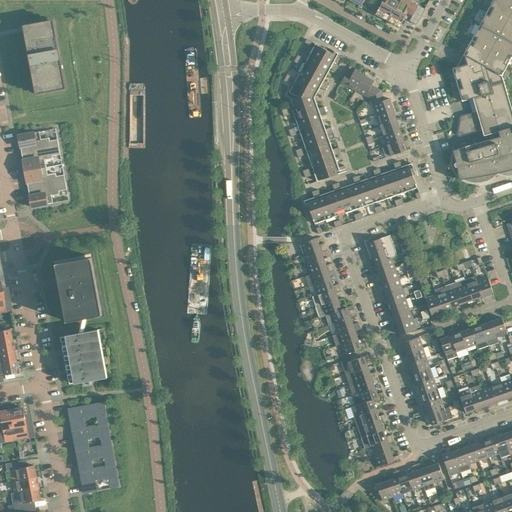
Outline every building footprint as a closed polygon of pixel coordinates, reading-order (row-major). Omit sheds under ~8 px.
[(383,0),(383,2),(382,2),(376,13),(388,20),(398,2),(394,0),(383,0)] [(400,27),(406,15),(406,14),(407,12),(412,15),(418,6),(407,0),(398,0),(398,2),(388,20),(400,27)] [(452,159),(452,161),(452,163),(452,165),(453,167),(453,169),(454,171),(456,173),(457,175),(458,176),(459,179),(463,179),(464,179),(466,180),(468,181),(470,182),(472,182),(474,182),(476,182),(478,182),(480,182),(482,182),(484,181),(486,181),(488,180),(490,179),(492,178),(494,177),(495,175),(497,174),(498,172),(510,170),(511,170),(511,108),(502,75),(508,64),(508,63),(511,57),(511,56),(511,0),(493,0),(463,55),(457,66),(453,68),(462,101),(473,98),(475,106),(477,111),(472,113),(472,112),(463,115),(462,116),(461,116),(461,117),(460,118),(458,133),(458,134),(458,135),(459,135),(459,136),(460,136),(460,135),(478,130),(482,129),(484,136),(489,134),(491,139),(475,143),(467,146),(465,146),(465,143),(462,144),(461,145),(457,148),(456,149),(453,150),(453,153),(453,155),(452,157),(452,159)] [(66,88),(53,19),(23,25),(36,94),(66,88)] [(301,106),(292,109),(317,181),(346,171),(344,165),(339,167),(335,155),(340,153),(338,147),(333,149),(328,135),(333,133),(331,127),(325,129),(320,114),(326,112),(324,106),(318,108),(315,97),(320,87),(325,90),(328,84),(323,82),(330,68),(336,71),(339,65),(334,63),(339,53),(329,48),(327,50),(315,44),(289,91),(293,94),(297,96),(301,106)] [(347,71),(341,82),(356,90),(364,75),(355,70),(352,74),(347,71)] [(372,85),(374,81),(364,75),(356,90),(371,98),(381,90),(372,85)] [(384,100),(381,90),(371,98),(377,114),(393,109),(389,98),(384,100)] [(393,109),(377,114),(380,124),(396,119),(393,109)] [(396,119),(380,124),(384,135),(400,129),(396,119)] [(400,129),(384,135),(387,145),(403,139),(400,129)] [(22,153),(59,146),(58,139),(57,139),(49,140),(49,138),(41,139),(40,132),(40,131),(18,135),(22,153)] [(386,157),(407,150),(403,139),(387,145),(382,146),(386,157)] [(25,171),(46,167),(45,159),(53,158),(52,155),(60,154),(61,154),(59,146),(22,153),(25,171)] [(310,211),(315,223),(417,188),(413,175),(416,174),(412,163),(402,166),(400,161),(393,163),(395,169),(381,174),(379,168),(373,170),(375,176),(361,181),(359,175),(353,177),(355,183),(340,188),(339,182),(332,184),(334,190),(320,195),(318,189),(312,191),(314,197),(304,201),(308,211),(310,211)] [(28,189),(66,182),(64,174),(56,176),(56,173),(48,175),(46,167),(25,171),(28,189)] [(32,207),(53,203),(53,202),(52,195),(59,193),(59,191),(66,189),(67,189),(66,182),(28,189),(32,207)] [(376,239),(375,237),(364,241),(365,244),(368,243),(370,249),(368,250),(370,258),(373,257),(375,263),(392,257),(392,258),(397,256),(390,235),(376,239)] [(325,242),(319,244),(317,237),(300,243),(304,254),(326,246),(325,242)] [(321,251),(327,250),(326,246),(304,254),(308,264),(324,258),(321,251)] [(91,256),(56,263),(67,321),(102,315),(91,256)] [(379,273),(395,268),(392,258),(392,257),(375,263),(379,273)] [(332,263),(326,265),(324,258),(308,264),(311,274),(333,266),(332,263)] [(329,272),(334,270),(333,266),(311,274),(315,284),(331,278),(329,272)] [(395,268),(379,273),(382,283),(399,278),(395,268)] [(483,296),(477,280),(476,276),(465,279),(473,300),(483,296)] [(488,276),(477,280),(483,296),(493,292),(488,276)] [(339,283),(333,285),(331,278),(315,284),(318,294),(340,287),(339,283)] [(386,294),(402,288),(399,278),(382,283),(386,294)] [(473,300),(465,279),(455,283),(462,303),(473,300)] [(2,295),(0,282),(0,308),(11,307),(8,294),(2,295)] [(462,303),(455,283),(445,286),(452,307),(462,303)] [(452,307),(445,286),(435,290),(436,294),(442,310),(452,307)] [(336,292),(341,290),(340,287),(318,294),(313,296),(316,307),(338,299),(336,292)] [(402,288),(386,294),(390,304),(406,298),(402,288)] [(426,298),(431,314),(442,310),(436,294),(426,298)] [(393,314),(409,308),(406,298),(390,304),(393,314)] [(347,307),(346,304),(340,306),(338,299),(316,307),(320,317),(325,315),(347,307)] [(348,311),(354,309),(353,305),(347,307),(325,315),(329,325),(335,323),(351,317),(348,311)] [(409,308),(393,314),(397,324),(413,319),(409,308)] [(359,322),(353,324),(351,317),(335,323),(338,333),(360,325),(359,322)] [(508,333),(502,317),(491,321),(497,337),(508,333)] [(400,335),(417,329),(413,319),(397,324),(400,335)] [(488,345),(499,342),(497,337),(491,321),(481,324),(488,345)] [(488,345),(481,324),(471,328),(477,344),(478,349),(488,345)] [(356,331),(361,329),(360,325),(338,333),(342,343),(358,338),(356,331)] [(461,331),(466,348),(477,344),(471,328),(461,331)] [(9,329),(0,330),(0,341),(11,340),(9,329)] [(74,383),(107,377),(98,329),(65,335),(74,383)] [(451,335),(456,351),(466,348),(461,331),(451,335)] [(440,339),(447,360),(458,356),(456,351),(451,335),(440,339)] [(419,337),(403,342),(407,353),(423,347),(419,337)] [(345,354),(362,348),(358,338),(342,343),(345,354)] [(11,340),(0,341),(0,352),(13,351),(11,340)] [(410,363),(426,357),(423,347),(407,353),(410,363)] [(13,351),(0,352),(0,363),(15,361),(13,351)] [(364,356),(348,362),(347,360),(342,362),(346,374),(368,366),(364,356)] [(414,373),(430,368),(426,357),(410,363),(414,373)] [(0,375),(17,372),(15,361),(0,363),(0,375)] [(471,361),(464,363),(466,369),(473,366),(471,361)] [(376,371),(370,373),(368,366),(346,374),(350,384),(377,374),(376,371)] [(417,383),(434,378),(430,368),(414,373),(417,383)] [(373,380),(378,378),(377,374),(350,384),(353,394),(375,387),(373,380)] [(421,394),(437,388),(434,378),(417,383),(421,394)] [(511,396),(511,379),(511,378),(501,382),(507,398),(511,396)] [(507,398),(501,382),(491,385),(497,402),(507,398)] [(487,405),(481,389),(479,384),(469,388),(476,409),(487,405)] [(497,402),(491,385),(481,389),(487,405),(497,402)] [(383,391),(377,393),(375,387),(353,394),(357,404),(362,402),(362,403),(379,397),(384,395),(383,391)] [(424,404),(441,398),(437,388),(421,394),(424,404)] [(459,392),(466,413),(476,409),(469,388),(459,392)] [(357,405),(351,407),(355,417),(377,409),(374,402),(380,400),(379,397),(362,403),(362,402),(357,404),(357,405)] [(428,414),(444,408),(441,398),(424,404),(428,414)] [(86,427),(98,425),(99,425),(108,423),(104,402),(68,409),(72,430),(86,428),(86,427)] [(432,424),(453,417),(449,407),(444,408),(428,414),(432,424)] [(26,421),(23,408),(12,410),(17,436),(34,433),(32,420),(26,421)] [(377,409),(355,417),(358,427),(386,417),(385,414),(379,416),(377,409)] [(0,412),(4,433),(0,433),(0,439),(5,438),(5,441),(17,438),(17,436),(12,410),(0,412)] [(386,417),(358,427),(362,437),(367,435),(384,430),(381,423),(387,421),(386,417)] [(89,448),(88,438),(110,434),(108,423),(99,425),(98,425),(86,427),(86,428),(72,430),(76,451),(89,448)] [(367,435),(362,437),(365,447),(371,445),(393,438),(392,434),(386,436),(384,430),(367,435)] [(494,437),(499,453),(501,457),(511,454),(509,449),(504,433),(494,437)] [(483,440),(489,457),(499,453),(494,437),(483,440)] [(388,443),(394,441),(393,438),(371,445),(374,455),(391,450),(388,443)] [(473,444),(479,460),(489,457),(483,440),(473,444)] [(113,455),(111,444),(89,448),(76,451),(80,471),(93,469),(93,468),(91,459),(113,455)] [(463,447),(469,464),(479,460),(473,444),(463,447)] [(453,451),(458,467),(460,472),(470,468),(469,464),(463,447),(453,451)] [(378,466),(400,458),(399,456),(393,458),(391,450),(374,455),(378,466)] [(453,451),(442,455),(450,475),(460,472),(458,467),(453,451)] [(437,457),(433,458),(435,464),(428,466),(434,482),(444,479),(437,457)] [(34,465),(20,468),(19,462),(7,464),(8,470),(12,469),(14,481),(36,477),(34,465)] [(419,463),(416,464),(424,486),(425,491),(435,487),(434,482),(428,466),(421,468),(419,463)] [(84,492),(97,490),(95,479),(117,475),(115,464),(93,468),(93,469),(80,471),(84,492)] [(412,465),(414,471),(408,473),(413,489),(424,486),(416,464),(412,465)] [(401,476),(399,470),(395,471),(403,493),(413,489),(408,473),(401,476)] [(392,472),(394,478),(387,480),(393,497),(403,493),(395,471),(392,472)] [(36,477),(14,481),(16,492),(38,488),(36,477)] [(373,485),(375,491),(379,490),(382,500),(393,497),(387,480),(373,485)] [(21,509),(20,503),(40,499),(38,488),(16,492),(18,503),(8,505),(9,511),(15,510),(21,509)] [(509,511),(511,511),(511,493),(503,496),(508,511),(509,511)] [(508,511),(503,496),(493,500),(496,511),(508,511)] [(496,511),(493,500),(483,503),(485,511),(496,511)] [(485,511),(483,503),(473,507),(474,511),(485,511)]
